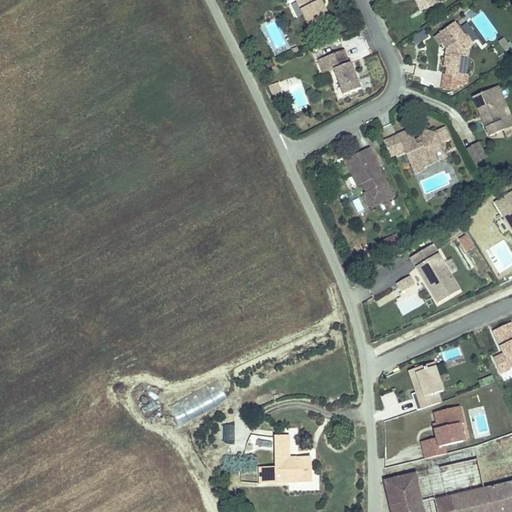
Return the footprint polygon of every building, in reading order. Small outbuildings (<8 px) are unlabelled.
[(323,0),(297,0),(312,29),(332,19),(323,0)] [(435,0),(416,0),(421,9),(437,2),(435,0)] [(454,23),(434,35),(439,44),(444,41),(447,47),(443,68),(446,69),(445,76),(455,77),(456,76),(464,77),(466,64),(471,60),(472,59),(474,54),(475,49),(473,46),(470,39),(467,38),(463,37),(454,23)] [(498,52),(507,45),(502,38),(493,44),(498,52)] [(346,47),(330,52),(333,59),(324,62),(327,70),(331,69),(340,94),(363,86),(354,60),(351,61),(346,47)] [(333,59),(330,52),(316,57),(321,72),(327,70),(324,62),(333,59)] [(286,82),(295,110),(307,106),(298,78),(286,82)] [(268,87),(274,101),(284,97),(278,83),(268,87)] [(475,99),(488,130),(501,124),(505,133),(511,130),(511,120),(505,119),(499,103),(503,99),(499,89),(475,99)] [(511,120),(503,99),(499,103),(505,119),(511,120)] [(399,133),(418,177),(429,172),(426,164),(440,158),(435,148),(444,144),(443,141),(454,136),(449,123),(437,128),(422,134),(425,139),(418,142),(416,137),(412,127),(399,133)] [(501,124),(488,130),(492,139),(505,133),(501,124)] [(416,137),(418,142),(425,139),(422,134),(416,137)] [(475,165),(488,158),(479,142),(466,149),(475,165)] [(385,200),(365,146),(345,154),(354,177),(349,179),(351,183),(356,181),(360,192),(357,193),(363,208),(385,200)] [(354,177),(345,154),(340,156),(349,179),(354,177)] [(511,193),(495,204),(511,231),(511,193)] [(396,234),(376,242),(380,252),(400,244),(396,234)] [(466,238),(459,243),(467,254),(474,248),(466,238)] [(416,268),(438,255),(433,246),(411,259),(416,268)] [(460,291),(438,255),(416,268),(438,304),(460,291)] [(404,280),(408,288),(415,285),(411,277),(404,280)] [(511,325),(511,324),(493,332),(503,355),(494,359),(501,375),(511,369),(511,325)] [(443,392),(433,364),(415,370),(423,392),(417,394),(412,396),(417,412),(441,404),(438,394),(443,392)] [(423,392),(415,370),(409,372),(417,394),(423,392)] [(492,377),(479,382),(481,388),(495,383),(492,377)] [(179,426),(228,401),(217,379),(168,405),(179,426)] [(383,394),(386,408),(398,406),(396,392),(383,394)] [(426,460),(446,455),(444,447),(463,443),(459,426),(464,425),(460,408),(435,414),(436,421),(441,438),(437,439),(422,443),(426,460)] [(234,442),(235,425),(224,425),(223,442),(234,442)] [(277,467),(261,468),(261,484),(291,483),(310,483),(309,476),(310,472),(310,457),(292,457),(292,436),(282,436),(278,436),(277,467)] [(476,461),(383,484),(390,511),(489,511),(484,492),(476,461)]
